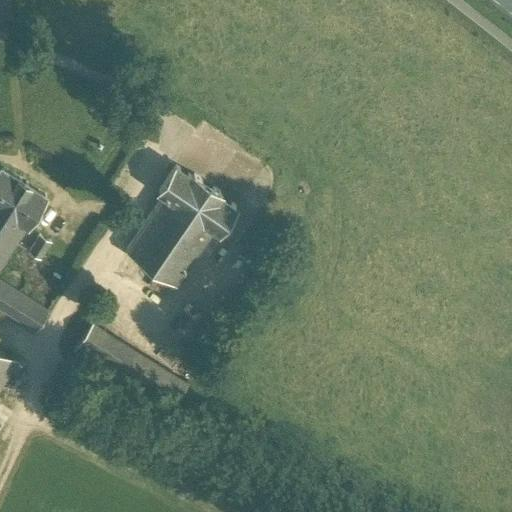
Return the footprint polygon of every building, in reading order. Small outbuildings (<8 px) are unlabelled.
[(163,194),(126,248),(176,282),(213,228),(218,231),(236,206),(219,194),(222,191),(193,172),(191,175),(176,164),(158,190),(163,194)] [(47,194),(1,165),(0,166),(0,209),(27,226),(47,194)] [(0,278),(0,267),(27,226),(0,209),(0,307),(35,331),(49,309),(0,278)] [(39,233),(30,248),(29,250),(41,258),(51,241),(39,233)] [(187,380),(93,320),(73,351),(169,411),(187,380)] [(212,339),(220,327),(209,320),(201,332),(212,339)] [(0,385),(15,361),(0,351),(0,385)]
